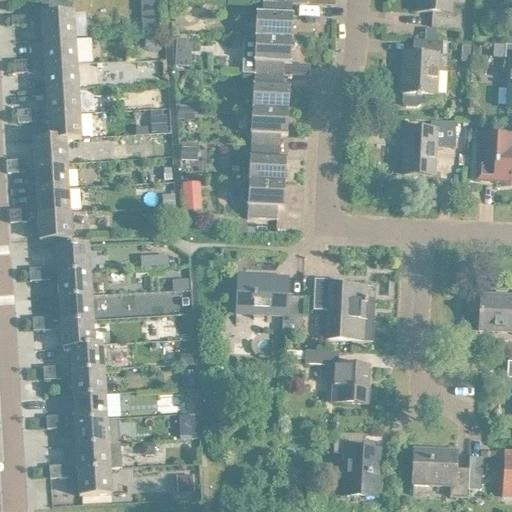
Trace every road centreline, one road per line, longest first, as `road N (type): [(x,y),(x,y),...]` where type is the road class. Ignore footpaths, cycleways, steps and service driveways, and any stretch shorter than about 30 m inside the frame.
road 1 (residential): [(420,225),(347,223),(328,204),(334,100),(360,45),(361,0)]
road 2 (residential): [(25,511),(0,206)]
road 3 (residential): [(461,398),(418,376),(420,225)]
